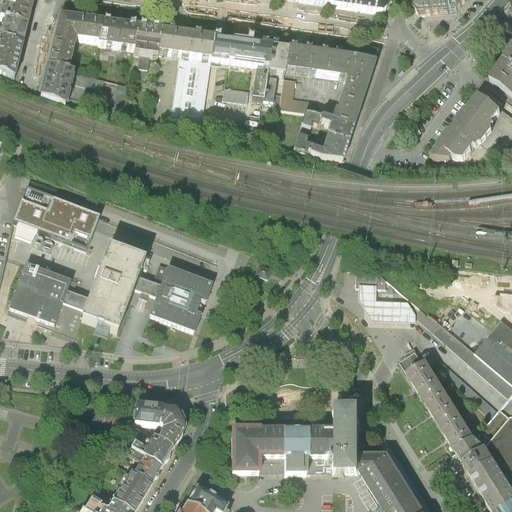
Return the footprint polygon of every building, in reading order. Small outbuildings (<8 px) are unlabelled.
[(385,0),(363,0),(362,0),(332,0),(331,8),(364,13),(381,16),(383,14),(386,11),(385,0)] [(414,0),(416,14),(419,18),(427,17),(453,15),(445,0),(414,0)] [(445,0),(453,15),(456,15),(458,15),(470,0),(445,0)] [(32,8),(4,1),(0,17),(0,21),(5,23),(26,28),(29,17),(32,8)] [(55,36),(54,44),(74,49),(75,43),(98,46),(101,26),(87,24),(59,20),(55,36)] [(26,28),(5,23),(1,39),(0,41),(0,43),(21,49),(22,44),(24,38),(26,28)] [(136,31),(101,26),(98,46),(98,48),(133,53),(136,31)] [(160,34),(136,31),(133,53),(132,57),(139,58),(148,60),(156,61),(157,56),(160,34)] [(160,34),(157,56),(179,59),(210,64),(213,42),(193,40),(191,39),(191,40),(183,39),(183,38),(160,34)] [(255,75),(251,103),(263,105),(266,81),(267,77),(270,51),(260,49),(231,45),(213,42),(210,64),(261,71),(260,75),(256,75),(255,75)] [(511,42),(501,57),(511,64),(511,42)] [(0,75),(14,82),(17,66),(21,52),(21,49),(0,43),(0,75)] [(54,44),(47,69),(67,74),(74,49),(54,44)] [(287,53),(270,51),(267,77),(283,79),(284,73),(287,53)] [(308,56),(287,53),(284,73),(344,82),(345,80),(349,81),(338,116),(334,115),(331,124),(353,131),(364,97),(374,66),(354,61),(354,62),(340,60),(324,58),(308,56)] [(499,62),(488,77),(510,94),(511,90),(511,64),(501,57),(499,62)] [(148,60),(139,58),(137,71),(146,72),(148,60)] [(210,64),(179,59),(170,125),(200,130),(210,64)] [(47,69),(40,101),(64,109),(72,76),(67,74),(47,69)] [(103,83),(77,77),(75,88),(101,94),(103,83)] [(275,83),(266,81),(263,105),(262,110),(279,112),(281,97),(273,96),(275,83)] [(295,84),(283,82),(281,97),(279,112),(304,116),(311,117),(316,119),(318,106),(292,102),(295,84)] [(128,90),(117,87),(112,126),(123,127),(128,90)] [(249,93),(224,90),(222,102),(247,105),(249,93)] [(499,112),(478,96),(455,126),(446,138),(429,159),(435,163),(451,162),(454,159),(457,162),(464,161),(478,143),(481,145),(493,127),(491,125),(499,112)] [(311,117),(304,116),(300,129),(310,132),(311,127),(319,130),(323,129),(323,128),(330,130),(326,141),(347,148),(350,139),(353,131),(331,124),(316,119),(311,117)] [(203,119),(201,132),(216,135),(217,134),(252,141),(255,129),(203,119)] [(344,156),(347,148),(326,141),(321,156),(315,154),(313,150),(305,147),(307,142),(297,139),(292,153),(320,163),(341,165),(344,156)] [(56,200),(54,204),(25,193),(12,226),(17,228),(15,238),(31,244),(36,236),(85,254),(99,217),(56,200)] [(25,267),(8,312),(54,329),(62,307),(84,315),(80,325),(96,330),(108,335),(112,336),(116,338),(133,294),(144,298),(155,302),(149,317),(148,320),(193,337),(200,319),(195,317),(199,305),(204,307),(211,288),(166,271),(159,290),(138,282),(144,265),(107,252),(89,301),(67,293),(71,284),(25,267)] [(271,273),(258,268),(254,278),(267,283),(269,278),(271,273)] [(355,291),(385,292),(385,283),(380,278),(356,277),(355,291)] [(376,289),(359,289),(358,301),(358,304),(371,325),(392,325),(416,326),(416,318),(408,305),(375,304),(376,289)] [(511,299),(487,296),(487,305),(511,322),(511,299)] [(439,327),(420,312),(413,319),(509,402),(511,398),(511,388),(474,357),(439,327)] [(493,334),(474,357),(511,388),(511,333),(501,325),(493,334)] [(407,360),(399,366),(407,379),(424,369),(413,353),(405,358),(407,360)] [(431,364),(437,372),(491,423),(498,415),(436,361),(431,364)] [(426,368),(424,369),(407,379),(416,393),(432,419),(448,443),(455,455),(473,444),(426,368)] [(9,395),(7,408),(42,414),(44,400),(9,395)] [(162,412),(135,409),(133,427),(159,431),(162,412)] [(173,414),(162,412),(159,431),(162,432),(162,434),(157,443),(172,452),(183,432),(183,429),(177,417),(173,414)] [(236,476),(264,476),(264,457),(288,457),(288,475),(311,475),(310,456),(333,456),(334,475),(347,475),(361,475),(364,475),(384,511),(420,511),(388,458),(360,458),(359,412),(329,412),(329,431),(293,430),(236,430),(236,476)] [(505,418),(500,413),(498,415),(491,423),(474,443),(473,444),(485,453),(511,422),(505,418)] [(121,415),(105,414),(101,447),(117,449),(121,415)] [(511,511),(511,422),(485,453),(473,444),(455,455),(462,466),(489,511),(511,511)] [(172,452),(157,443),(154,441),(143,460),(145,461),(161,470),(172,452)] [(150,488),(161,470),(145,461),(134,479),(150,488)] [(136,511),(151,489),(150,488),(134,479),(130,477),(113,506),(123,511),(136,511)] [(224,511),(227,509),(196,490),(186,507),(194,511),(224,511)] [(92,501),(85,511),(123,511),(113,506),(109,511),(103,511),(99,509),(101,506),(92,501)]
